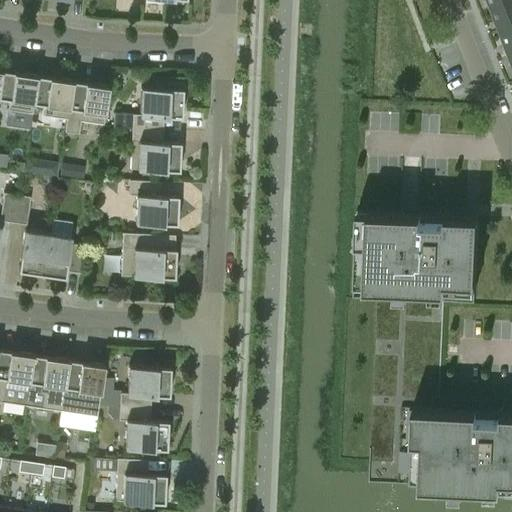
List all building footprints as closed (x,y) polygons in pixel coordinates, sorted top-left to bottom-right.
[(511,0),(509,0),(491,7),(500,31),(511,26),(511,0)] [(511,53),(511,26),(500,31),(509,54),(511,53)] [(37,74),(1,69),(0,74),(0,96),(9,98),(7,109),(31,112),(37,74)] [(72,79),(37,74),(31,112),(32,112),(33,102),(45,103),(43,114),(66,117),(64,130),(65,130),(72,79)] [(72,79),(65,130),(78,132),(80,119),(103,123),(109,85),(72,79)] [(131,126),(157,128),(157,115),(181,116),(182,88),(140,86),(139,113),(132,113),(131,126)] [(156,140),(157,128),(131,126),(130,167),(179,169),(180,141),(156,140)] [(35,159),(27,158),(25,170),(36,172),(37,162),(35,159)] [(9,160),(8,169),(23,171),(25,162),(16,161),(9,160)] [(62,163),(60,174),(69,175),(70,164),(62,163)] [(58,177),(56,189),(68,191),(70,178),(58,177)] [(154,194),(154,180),(129,179),(129,193),(136,194),(134,221),(176,223),(178,195),(154,194)] [(0,220),(12,222),(16,194),(4,192),(0,220)] [(16,194),(12,222),(25,223),(28,196),(16,194)] [(511,411),(438,408),(443,291),(474,292),(478,215),(398,212),(357,210),(353,287),(378,288),(369,466),(368,482),(511,488),(511,411)] [(43,255),(40,273),(65,276),(66,269),(80,272),(84,244),(70,242),(72,224),(53,221),(51,232),(49,231),(45,255),(43,255)] [(18,269),(40,273),(43,255),(45,255),(49,231),(24,228),(18,269)] [(88,231),(88,243),(100,243),(100,231),(88,231)] [(151,247),(152,233),(122,231),(120,273),(174,276),(175,248),(151,247)] [(32,353),(0,347),(0,399),(3,400),(5,387),(27,390),(32,353)] [(68,358),(32,353),(27,390),(28,390),(30,380),(41,382),(40,392),(44,393),(42,406),(60,409),(68,358)] [(68,358),(60,409),(96,414),(104,363),(68,358)] [(119,405),(144,406),(145,393),(169,394),(170,366),(128,364),(127,391),(120,391),(119,405)] [(144,419),(144,406),(119,405),(118,418),(126,419),(124,446),(166,448),(167,420),(144,419)] [(56,441),(54,456),(63,457),(65,442),(56,441)] [(141,472),(142,458),(116,456),(114,499),(164,501),(165,473),(141,472)] [(18,470),(30,472),(31,461),(20,460),(18,470)] [(31,461),(30,472),(42,474),(43,463),(31,461)] [(53,464),(51,475),(63,477),(64,466),(53,464)]
